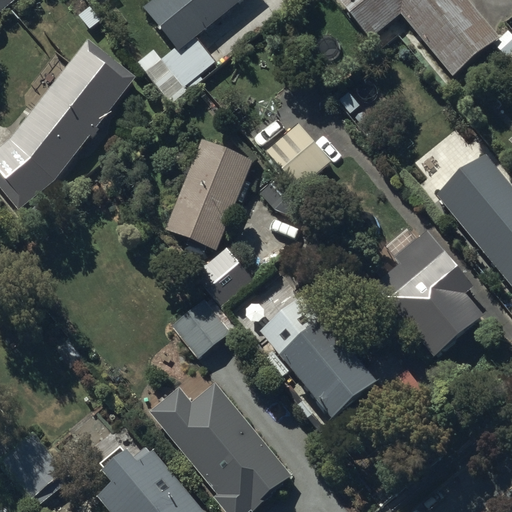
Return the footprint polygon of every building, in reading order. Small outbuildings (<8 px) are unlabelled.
[(0,0),(0,17),(20,0),(0,0)] [(246,0),(161,0),(143,15),(174,53),(161,63),(154,54),(138,68),(171,109),(204,83),(201,80),(215,69),(194,43),(246,0)] [(496,49),(500,42),(464,0),(331,0),(371,46),(401,20),(454,82),(463,75),(475,89),(499,69),(487,55),(496,48),(496,49)] [(430,81),(398,43),(370,66),(402,105),(430,81)] [(136,84),(88,46),(9,145),(0,152),(0,193),(19,217),(55,187),(89,143),(93,147),(101,137),(97,133),(136,84)] [(299,130),(267,157),(298,194),(330,168),(299,130)] [(216,258),(252,167),(202,147),(165,237),(216,258)] [(511,188),(487,159),(439,199),(511,284),(511,188)] [(475,295),(429,237),(394,265),(399,270),(373,292),(434,364),(483,323),(467,301),(475,295)] [(226,254),(194,280),(220,313),(252,287),(226,254)] [(204,305),(172,332),(198,365),(232,338),(227,332),(230,329),(210,304),(206,307),(204,305)] [(282,365),(280,367),(332,431),(376,394),(302,305),(261,339),(282,365)] [(409,376),(388,392),(413,425),(434,408),(409,376)] [(258,511),(296,482),(219,387),(195,407),(185,394),(156,417),(223,500),(218,504),(224,511),(258,511)] [(36,441),(3,465),(37,510),(69,486),(36,441)] [(197,511),(146,453),(131,465),(121,454),(100,473),(105,479),(102,482),(111,492),(97,505),(102,511),(197,511)]
